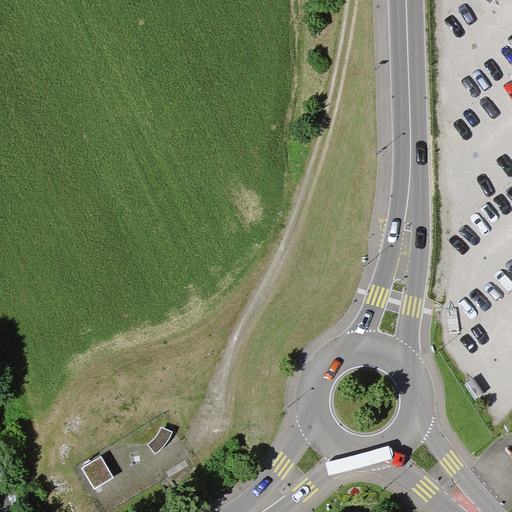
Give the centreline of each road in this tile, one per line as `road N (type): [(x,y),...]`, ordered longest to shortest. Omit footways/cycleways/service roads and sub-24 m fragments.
road 1 (secondary): [(405,0),(409,221),(382,355)]
road 2 (secondary): [(382,355),(351,354),(318,386),(318,417),(336,442)]
